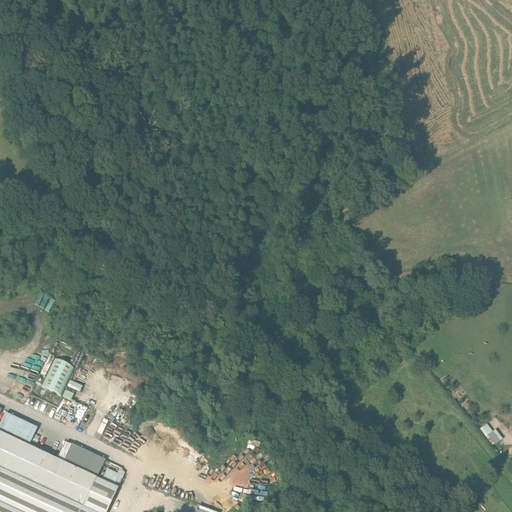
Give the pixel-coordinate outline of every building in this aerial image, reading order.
[(75,369),(55,360),(42,388),(62,397),(75,369)] [(4,418),(0,426),(0,437),(27,450),(35,433),(4,418)] [(486,425),(480,430),(492,446),(503,440),(496,431),(493,433),(486,425)] [(0,511),(106,511),(116,492),(92,480),(59,465),(27,450),(0,437),(0,511)] [(59,465),(92,480),(100,462),(68,447),(59,465)]
